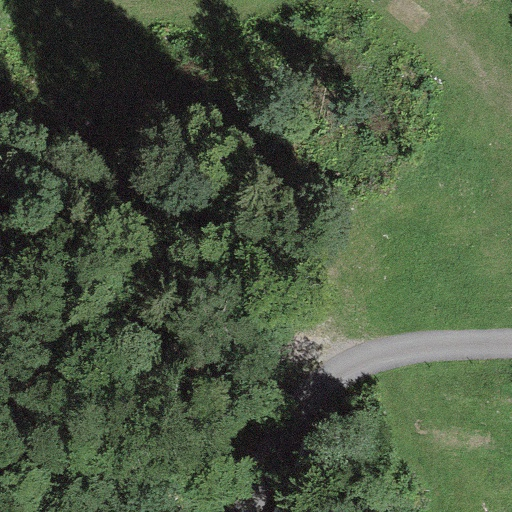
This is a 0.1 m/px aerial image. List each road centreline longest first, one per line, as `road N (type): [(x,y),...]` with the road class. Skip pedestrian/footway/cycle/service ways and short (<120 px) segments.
road 1 (track): [(348,366),(295,347),(177,347),(0,315)]
road 2 (residential): [(511,344),(414,346),(348,366),(302,403),(255,511)]
